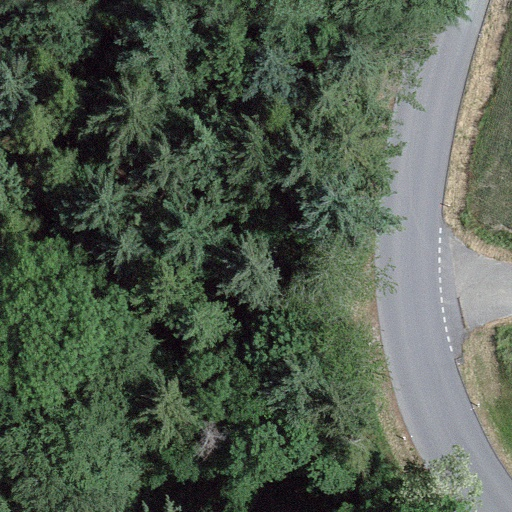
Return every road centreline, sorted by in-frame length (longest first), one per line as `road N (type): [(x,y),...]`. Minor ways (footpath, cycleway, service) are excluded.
road 1 (track): [(0,53),(200,116),(418,135)]
road 2 (tertiary): [(501,511),(477,490),(408,387),(400,261)]
road 3 (tertiary): [(400,261),(418,135),(462,0)]
